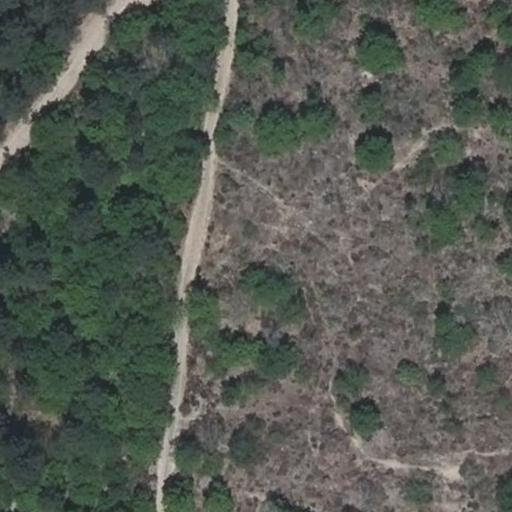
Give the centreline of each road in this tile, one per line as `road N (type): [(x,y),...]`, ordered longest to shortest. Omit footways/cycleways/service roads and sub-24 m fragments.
road 1 (track): [(226,0),(180,511)]
road 2 (track): [(117,0),(0,169)]
